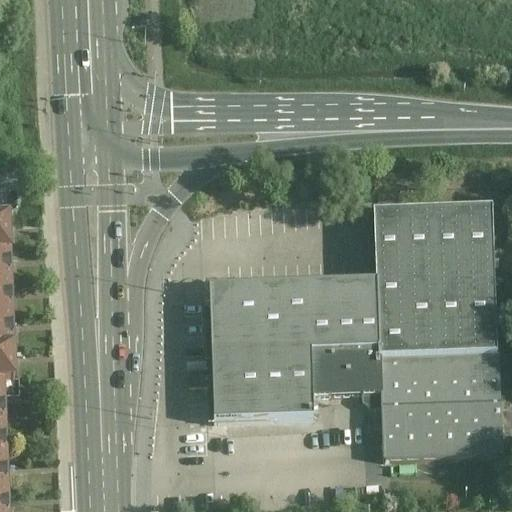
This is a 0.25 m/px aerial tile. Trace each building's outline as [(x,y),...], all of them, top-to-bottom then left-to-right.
[(372,286),(206,292),(208,379),(189,379),(189,395),(199,394),(208,394),(209,430),(313,427),(312,405),(362,404),(362,410),(370,415),(381,415),(383,468),(501,465),(493,216),(371,222),(372,286)] [(0,227),(0,263),(17,263),(16,227),(0,227)] [(0,263),(0,298),(17,298),(17,263),(0,263)] [(0,298),(0,333),(18,334),(17,298),(0,298)] [(0,333),(0,369),(19,369),(18,334),(0,333)] [(0,369),(0,404),(19,404),(19,369),(0,369)] [(0,404),(0,435),(11,435),(10,405),(0,404)] [(0,435),(0,467),(12,467),(11,435),(0,435)] [(0,467),(0,498),(13,499),(12,467),(0,467)] [(0,498),(0,511),(13,511),(13,499),(0,498)]
